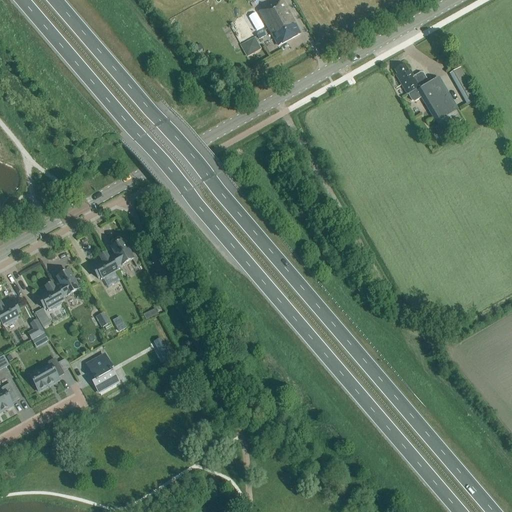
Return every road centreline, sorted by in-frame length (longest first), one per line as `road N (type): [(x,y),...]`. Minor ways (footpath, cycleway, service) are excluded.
road 1 (trunk): [(493,511),(55,0)]
road 2 (trunk): [(22,0),(459,511)]
road 3 (secondary): [(0,253),(456,0)]
